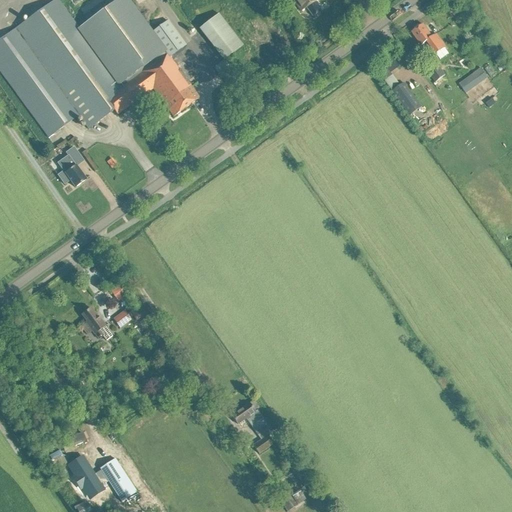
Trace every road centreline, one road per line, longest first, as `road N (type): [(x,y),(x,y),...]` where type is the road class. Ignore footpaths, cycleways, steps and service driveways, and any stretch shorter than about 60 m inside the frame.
road 1 (tertiary): [(0,298),(414,0)]
road 2 (track): [(239,453),(0,115)]
road 3 (track): [(0,298),(98,442),(98,457)]
